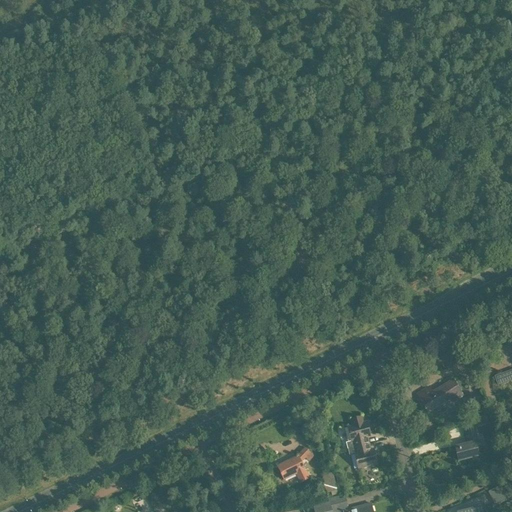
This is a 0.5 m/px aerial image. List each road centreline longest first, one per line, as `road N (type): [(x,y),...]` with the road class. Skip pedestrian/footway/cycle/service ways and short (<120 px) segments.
road 1 (primary): [(18,511),(511,270)]
road 2 (residential): [(417,511),(377,356),(199,445)]
road 3 (residential): [(199,445),(63,511)]
